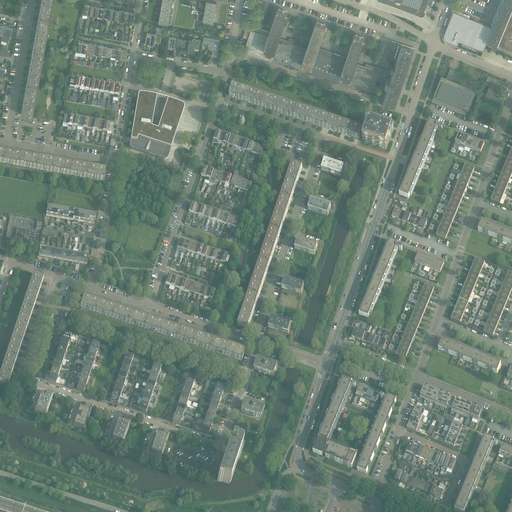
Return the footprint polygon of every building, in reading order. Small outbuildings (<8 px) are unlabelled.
[(41,0),(39,14),(50,16),(52,0),(41,0)] [(425,12),(425,11),(425,10),(427,0),(376,0),(377,0),(393,6),(420,16),(421,16),(422,16),(423,16),(424,16),(424,15),(425,15),(425,14),(425,13),(425,12)] [(487,41),(486,43),(491,45),(497,48),(498,45),(500,46),(511,50),(511,25),(511,22),(511,0),(503,0),(503,2),(501,8),(497,17),(496,20),(493,27),(487,41)] [(270,37),(268,36),(267,36),(268,33),(249,26),(246,36),(249,37),(248,39),(243,52),(248,54),(258,57),(263,58),(372,95),(377,79),(380,70),(367,66),(366,69),(355,65),(365,37),(356,34),(347,62),(344,61),(345,59),(319,50),(318,53),(317,52),(326,24),(317,22),(308,50),(305,49),(306,46),(290,40),(289,43),(278,40),(288,12),(279,9),(270,37)] [(444,36),(444,37),(444,38),(444,39),(445,40),(446,41),(447,42),(481,56),(486,43),(487,41),(493,27),(453,11),(444,34),(444,35),(444,36)] [(39,14),(36,31),(47,33),(50,16),(39,14)] [(3,34),(1,39),(7,41),(13,25),(10,24),(9,26),(6,25),(5,25),(3,34)] [(36,31),(33,48),(44,50),(47,33),(36,31)] [(145,44),(147,44),(154,45),(154,42),(160,43),(162,33),(156,32),(156,34),(147,32),(145,44)] [(174,45),(180,46),(181,39),(175,38),(175,37),(169,36),(167,48),(173,49),(174,45)] [(219,40),(203,37),(202,43),(207,44),(207,45),(207,46),(208,47),(208,48),(209,49),(210,49),(211,50),(212,50),(211,55),(216,56),(219,40)] [(189,41),(181,39),(180,46),(188,48),(187,51),(193,52),(194,49),(198,50),(200,39),(200,40),(193,38),(192,41),(189,40),(189,41)] [(394,43),(389,57),(389,58),(397,61),(402,46),(394,43)] [(390,83),(387,91),(382,106),(393,109),(413,49),(402,46),(397,61),(393,73),(389,71),(387,78),(385,82),(390,83)] [(33,48),(30,65),(41,67),(44,50),(33,48)] [(38,83),(41,67),(30,65),(27,81),(38,83)] [(434,93),(434,94),(432,100),(465,113),(468,107),(475,90),(451,80),(455,71),(450,69),(446,78),(441,76),(434,93)] [(486,94),(484,98),(488,99),(500,104),(502,99),(493,95),(497,86),(502,88),(504,82),(499,79),(499,80),(488,75),(487,78),(487,79),(486,81),(487,80),(492,82),(487,94),(486,94)] [(27,81),(24,98),(35,100),(38,83),(27,81)] [(249,91),(233,86),(229,96),(245,101),(249,91)] [(261,107),(265,96),(249,91),(245,101),(261,107)] [(141,94),(141,93),(140,94),(139,94),(139,95),(138,95),(138,96),(130,145),(130,146),(130,147),(130,148),(131,148),(131,149),(132,149),(163,160),(164,160),(165,160),(166,160),(166,159),(167,159),(167,158),(168,158),(184,108),(184,107),(184,106),(183,105),(179,103),(175,102),(171,101),(168,99),(158,129),(152,127),(157,96),(149,95),(141,94)] [(278,112),(281,102),(265,96),(261,107),(278,112)] [(21,115),(32,117),(35,100),(24,98),(21,115)] [(294,117),(297,107),(281,102),(278,112),(294,117)] [(310,123),(313,113),(297,107),(294,117),(310,123)] [(329,118),(313,113),(310,123),(326,128),(329,118)] [(342,134),(345,124),(329,118),(326,128),(342,134)] [(369,121),(362,140),(386,148),(392,129),(369,121)] [(429,122),(399,195),(408,199),(437,130),(439,131),(442,132),(443,130),(440,129),(437,128),(438,126),(429,122)] [(361,129),(345,124),(342,134),(358,139),(361,129)] [(217,144),(218,142),(221,133),(216,131),(212,143),(217,144)] [(464,136),(459,134),(454,146),(459,148),(464,136)] [(469,138),(464,136),(459,148),(464,150),(465,147),(469,138)] [(236,151),(237,148),(240,139),(235,138),(232,146),(231,149),(236,151)] [(469,138),(465,147),(470,150),(474,140),(469,138)] [(479,142),(474,140),(470,150),(475,152),(479,142)] [(475,152),(480,154),(484,144),(479,142),(475,152)] [(22,155),(5,152),(3,163),(20,166),(22,155)] [(20,166),(36,169),(38,158),(22,155),(20,166)] [(55,161),(38,158),(36,169),(53,172),(55,161)] [(53,172),(70,175),(72,164),(55,161),(53,172)] [(344,168),(332,164),(324,161),(321,171),(341,177),(344,168)] [(89,167),(72,164),(70,175),(87,178),(89,167)] [(292,164),(286,180),(297,184),(302,167),(292,164)] [(463,171),(472,174),(474,169),(465,165),(463,171)] [(511,168),(505,165),(503,170),(511,174),(511,168)] [(105,171),(89,167),(87,178),(103,181),(105,171)] [(214,171),(209,169),(206,178),(205,180),(210,182),(211,179),(214,171)] [(511,174),(503,170),(501,176),(510,179),(511,174)] [(470,179),(472,174),(463,171),(461,176),(470,179)] [(459,181),(468,184),(470,179),(461,176),(459,181)] [(510,179),(501,176),(499,181),(508,184),(510,179)] [(286,180),(281,196),(291,199),(297,184),(286,180)] [(466,189),(468,184),(459,181),(457,186),(466,189)] [(508,184),(499,181),(497,186),(506,189),(508,184)] [(455,191),(464,194),(466,189),(457,186),(455,191)] [(506,189),(497,186),(495,191),(504,194),(506,189)] [(462,199),(464,194),(455,191),(452,196),(462,199)] [(504,194),(495,191),(493,196),(502,199),(504,194)] [(291,199),(281,196),(276,212),(286,216),(291,199)] [(452,196),(450,201),(460,204),(462,199),(452,196)] [(493,196),(491,200),(490,201),(500,205),(502,199),(493,196)] [(331,207),(319,203),(311,201),(308,210),(327,217),(331,207)] [(458,209),(460,204),(450,201),(448,206),(458,209)] [(446,211),(456,214),(458,209),(448,206),(446,211)] [(199,215),(198,217),(203,219),(203,217),(206,208),(201,207),(199,215)] [(397,220),(400,211),(395,209),(392,218),(397,220)] [(406,214),(400,211),(397,220),(402,222),(406,214)] [(454,220),(456,214),(446,211),(444,216),(454,220)] [(276,212),(270,228),(280,232),(286,216),(276,212)] [(90,214),(88,224),(94,225),(94,224),(96,225),(97,220),(95,219),(96,215),(90,214)] [(406,214),(402,222),(407,224),(411,216),(406,214)] [(416,218),(411,216),(407,224),(413,226),(416,218)] [(442,221),(452,225),(454,220),(444,216),(442,221)] [(416,218),(413,226),(418,229),(421,220),(416,218)] [(427,222),(421,220),(418,229),(423,231),(427,222)] [(450,230),(452,225),(442,221),(440,226),(450,230)] [(511,234),(482,222),(481,223),(478,222),(477,226),(479,227),(478,231),(511,245),(511,234)] [(438,231),(447,235),(450,230),(440,226),(438,231)] [(17,228),(15,242),(26,244),(27,240),(37,242),(39,232),(17,228)] [(280,232),(270,228),(265,244),(275,248),(280,232)] [(445,240),(447,235),(438,231),(436,236),(445,240)] [(177,248),(176,250),(181,252),(181,251),(185,241),(180,239),(177,248)] [(318,247),(306,243),(298,240),(294,249),(314,256),(318,247)] [(181,251),(181,252),(186,254),(187,251),(189,243),(185,241),(181,251)] [(389,241),(359,315),(368,319),(397,250),(399,251),(401,252),(402,250),(400,249),(397,248),(398,245),(389,241)] [(265,244),(260,261),(270,264),(275,248),(265,244)] [(83,255),(81,264),(87,265),(87,261),(89,261),(90,256),(88,256),(89,254),(83,253),(83,255)] [(424,256),(418,254),(415,263),(420,265),(424,256)] [(429,258),(424,256),(420,265),(425,267),(429,258)] [(429,258),(425,267),(430,269),(434,260),(429,258)] [(475,259),(473,264),(483,268),(485,262),(475,259)] [(439,262),(434,260),(430,269),(435,271),(439,262)] [(270,264),(260,261),(254,277),(264,280),(270,264)] [(444,264),(439,262),(435,271),(440,273),(444,264)] [(483,268),(473,264),(471,269),(480,273),(483,268)] [(198,267),(196,275),(205,277),(207,269),(198,267)] [(471,269),(469,274),(478,278),(480,273),(471,269)] [(469,274),(467,279),(476,283),(478,278),(469,274)] [(33,275),(28,291),(38,294),(43,278),(33,275)] [(259,296),(264,280),(254,277),(249,293),(259,296)] [(284,279),(283,284),(281,289),(301,295),(304,286),(284,279)] [(467,279),(465,284),(474,288),(476,283),(467,279)] [(511,285),(504,282),(502,287),(511,291),(511,289),(511,285)] [(465,284),(463,289),(472,293),(474,288),(465,284)] [(422,290),(432,294),(434,289),(425,285),(422,290)] [(502,287),(500,292),(509,296),(511,291),(502,287)] [(463,289),(461,294),(470,298),(472,293),(463,289)] [(420,295),(430,299),(432,294),(422,290),(420,295)] [(28,291),(23,307),(33,310),(38,294),(28,291)] [(500,292),(498,297),(507,301),(509,296),(500,292)] [(249,293),(243,309),(254,312),(259,296),(249,293)] [(461,294),(459,299),(468,303),(470,298),(461,294)] [(418,300),(428,304),(430,299),(420,295),(418,300)] [(96,312),(99,302),(83,297),(80,307),(96,312)] [(498,297),(496,302),(505,306),(507,301),(498,297)] [(459,299),(457,304),(466,308),(468,303),(459,299)] [(416,305),(426,309),(428,304),(418,300),(416,305)] [(99,302),(96,312),(112,317),(115,307),(99,302)] [(496,302),(494,308),(503,311),(505,306),(496,302)] [(457,304),(455,309),(464,313),(466,308),(457,304)] [(414,310),(424,314),(426,309),(416,305),(414,310)] [(23,307),(17,323),(27,326),(33,310),(23,307)] [(132,313),(115,307),(112,317),(128,323),(132,313)] [(494,308),(492,313),(501,316),(503,311),(494,308)] [(248,329),(254,312),(243,309),(238,325),(248,329)] [(455,309),(453,314),(462,318),(464,313),(455,309)] [(412,315),(422,319),(424,314),(414,310),(412,315)] [(148,318),(132,313),(128,323),(144,328),(148,318)] [(492,313),(490,317),(499,321),(501,316),(492,313)] [(453,314),(451,318),(451,319),(460,323),(462,318),(453,314)] [(419,324),(422,319),(412,315),(410,320),(419,324)] [(490,317),(487,322),(497,326),(499,321),(490,317)] [(144,328),(161,334),(164,324),(148,318),(144,328)] [(291,325),(271,319),(268,328),(288,335),(291,325)] [(408,325),(417,329),(419,324),(410,320),(408,325)] [(487,322),(485,327),(495,331),(497,326),(487,322)] [(17,323),(12,339),(22,342),(27,326),(17,323)] [(180,329),(164,324),(161,334),(177,339),(180,329)] [(415,334),(417,329),(408,325),(406,330),(415,334)] [(495,331),(485,327),(483,333),(493,337),(495,331)] [(177,339),(193,344),(196,334),(180,329),(177,339)] [(357,340),(360,331),(355,329),(351,337),(357,340)] [(404,335),(413,339),(415,334),(406,330),(404,335)] [(365,333),(360,331),(357,340),(362,342),(365,333)] [(64,333),(62,339),(69,342),(71,336),(64,333)] [(371,335),(365,333),(362,342),(367,344),(371,335)] [(212,340),(196,334),(193,344),(209,350),(212,340)] [(376,338),(371,335),(367,344),(372,346),(376,338)] [(411,344),(413,339),(404,335),(402,340),(411,344)] [(381,340),(376,338),(372,346),(378,348),(381,340)] [(12,339),(6,355),(17,358),(22,342),(12,339)] [(67,348),(69,342),(62,339),(60,345),(67,348)] [(209,350),(225,355),(229,345),(212,340),(209,350)] [(387,342),(381,340),(378,348),(383,350),(387,342)] [(400,345),(409,349),(411,344),(402,340),(400,345)] [(497,374),(501,365),(442,341),(441,341),(439,340),(437,345),(440,346),(438,350),(497,374)] [(92,343),(90,349),(97,351),(99,345),(92,343)] [(65,354),(67,348),(60,345),(58,351),(65,354)] [(245,351),(229,345),(225,355),(241,361),(245,351)] [(407,354),(409,349),(400,345),(398,350),(407,354)] [(95,357),(97,351),(90,349),(88,355),(95,357)] [(398,350),(396,356),(405,360),(407,354),(398,350)] [(63,360),(65,354),(58,351),(56,357),(63,360)] [(126,354),(124,360),(132,363),(134,357),(126,354)] [(11,375),(17,358),(6,355),(1,371),(11,375)] [(93,363),(95,357),(88,355),(86,361),(93,363)] [(62,366),(63,360),(56,357),(54,363),(62,366)] [(130,369),(132,363),(124,360),(122,366),(130,369)] [(266,362),(258,360),(254,370),(274,377),(277,366),(269,363),(269,362),(266,361),(266,362)] [(91,369),(93,363),(86,361),(84,367),(91,369)] [(60,372),(62,366),(54,363),(52,369),(60,372)] [(154,363),(152,369),(160,372),(162,366),(154,363)] [(122,366),(120,372),(128,375),(130,369),(122,366)] [(90,375),(91,369),(84,367),(82,372),(90,375)] [(58,377),(60,372),(52,369),(50,375),(58,377)] [(152,369),(150,375),(158,378),(160,372),(152,369)] [(11,375),(1,371),(0,374),(0,389),(6,391),(11,375)] [(88,381),(90,375),(82,372),(80,378),(88,381)] [(126,380),(128,375),(120,372),(118,378),(126,380)] [(56,384),(58,377),(50,375),(48,381),(56,384)] [(150,375),(148,381),(156,384),(158,378),(150,375)] [(186,381),(194,383),(196,377),(188,375),(186,381)] [(86,387),(88,381),(80,378),(78,384),(86,387)] [(124,386),(126,380),(118,378),(116,384),(124,386)] [(322,456),(323,455),(326,446),(328,443),(330,436),(347,396),(351,398),(355,389),(356,387),(354,386),(355,384),(352,383),(343,379),(313,453),(322,456)] [(148,381),(146,387),(154,390),(156,384),(148,381)] [(192,389),(194,383),(186,381),(184,387),(192,389)] [(84,393),(86,387),(78,384),(76,390),(84,393)] [(116,384),(114,390),(122,392),(124,386),(116,384)] [(217,384),(215,390),(222,393),(224,387),(217,384)] [(146,387),(144,393),(152,396),(154,390),(146,387)] [(190,395),(192,389),(184,387),(182,393),(190,395)] [(429,389),(424,387),(420,397),(425,400),(424,400),(425,401),(429,389)] [(361,398),(364,390),(359,388),(355,396),(361,398)] [(435,391),(429,389),(425,401),(430,403),(435,391)] [(120,398),(122,392),(114,390),(112,396),(120,398)] [(220,399),(222,393),(215,390),(213,396),(220,399)] [(366,400),(369,392),(364,390),(361,398),(366,400)] [(440,393),(435,391),(430,403),(430,402),(435,404),(435,405),(440,393)] [(371,402),(374,394),(369,392),(366,400),(371,402)] [(144,393),(142,399),(150,402),(152,396),(144,393)] [(188,401),(190,395),(182,393),(180,399),(188,401)] [(445,395),(440,393),(435,405),(440,407),(445,395)] [(45,417),(49,404),(52,396),(53,396),(47,394),(46,397),(40,395),(40,396),(41,396),(35,414),(34,413),(34,414),(45,417)] [(376,405),(378,398),(379,396),(374,394),(371,402),(376,405)] [(450,398),(445,395),(440,407),(446,409),(450,398)] [(110,402),(118,404),(120,398),(112,396),(110,402)] [(213,396),(211,402),(218,405),(220,399),(213,396)] [(381,397),(381,399),(383,400),(385,401),(378,418),(357,471),(366,474),(396,401),(387,397),(384,396),(383,398),(381,397)] [(456,400),(450,398),(446,409),(447,407),(452,409),(451,411),(456,400)] [(148,408),(150,402),(142,399),(140,405),(148,408)] [(186,407),(188,401),(180,399),(178,405),(186,407)] [(461,402),(456,400),(451,411),(456,414),(461,402)] [(264,408),(255,405),(255,404),(253,403),(252,404),(244,401),(240,412),(260,419),(264,408)] [(217,411),(218,405),(211,402),(209,408),(217,411)] [(461,402),(456,414),(462,416),(466,404),(461,402)] [(472,406),(466,404),(462,416),(467,418),(472,406)] [(146,414),(148,408),(140,405),(138,411),(146,414)] [(184,413),(186,407),(178,405),(176,411),(184,413)] [(477,408),(472,406),(467,418),(468,416),(473,418),(472,419),(473,419),(477,408)] [(83,430),(88,416),(91,409),(92,409),(85,407),(84,410),(79,408),(79,409),(80,409),(74,427),(73,426),(73,427),(83,430)] [(425,411),(416,407),(413,413),(425,417),(423,416),(425,411)] [(209,408),(207,414),(215,417),(217,411),(209,408)] [(482,411),(477,408),(473,419),(478,421),(482,411)] [(182,419),(184,413),(176,411),(174,417),(182,419)] [(413,413),(411,418),(423,423),(425,417),(413,413)] [(213,423),(215,417),(207,414),(205,420),(213,423)] [(180,425),(182,419),(174,417),(172,423),(180,425)] [(411,418),(409,423),(421,428),(418,427),(420,422),(423,423),(411,418)] [(122,443),(127,430),(129,422),(131,422),(124,420),(123,423),(118,421),(118,422),(112,440),(112,439),(112,440),(122,443)] [(205,420),(203,426),(211,429),(213,423),(205,420)] [(462,426),(451,422),(449,427),(460,432),(462,426)] [(409,423),(407,429),(418,433),(421,428),(409,423)] [(209,435),(211,429),(203,426),(201,432),(209,435)] [(460,432),(449,427),(446,432),(458,437),(460,432)] [(458,437),(446,432),(444,438),(456,442),(458,437)] [(161,456),(166,443),(168,435),(170,436),(170,435),(163,433),(162,436),(157,434),(157,435),(156,439),(151,453),(151,452),(151,453),(161,456)] [(494,446),(495,446),(497,447),(497,445),(496,444),(497,442),(494,441),(484,437),(454,510),(458,511),(464,511),(492,445),(494,446)] [(444,438),(442,443),(454,448),(456,442),(444,438)] [(229,484),(231,479),(242,446),(231,442),(230,447),(229,446),(227,452),(219,476),(218,477),(220,477),(219,481),(229,484)] [(409,457),(414,445),(409,443),(405,455),(409,457)] [(414,459),(415,456),(419,447),(414,445),(409,457),(414,459)] [(326,446),(323,455),(326,457),(326,458),(351,468),(352,468),(352,469),(352,467),(355,460),(357,457),(330,446),(330,447),(326,446)] [(507,448),(502,446),(498,455),(504,457),(507,448)] [(423,449),(419,447),(415,456),(420,458),(423,449)] [(423,449),(420,458),(418,460),(423,462),(424,460),(428,451),(423,449)] [(432,453),(428,451),(424,460),(429,462),(432,453)] [(437,455),(432,453),(429,462),(428,464),(432,466),(434,463),(437,455)] [(434,463),(438,465),(442,457),(437,455),(434,463)] [(446,458),(442,457),(438,465),(443,467),(446,458)] [(451,460),(446,458),(443,467),(447,469),(451,460)] [(456,462),(451,460),(447,469),(452,471),(456,462)] [(400,483),(403,475),(403,474),(398,471),(394,480),(400,483)] [(403,474),(403,475),(400,483),(406,485),(409,477),(409,476),(403,474)] [(406,485),(411,487),(415,480),(409,477),(406,485)] [(420,482),(415,480),(411,487),(417,490),(420,482)] [(426,485),(420,482),(417,490),(423,492),(426,485)] [(432,487),(426,485),(423,492),(429,495),(432,487)] [(432,486),(432,487),(429,495),(435,497),(438,489),(438,488),(432,486)] [(438,489),(435,497),(440,499),(444,492),(438,489)]
